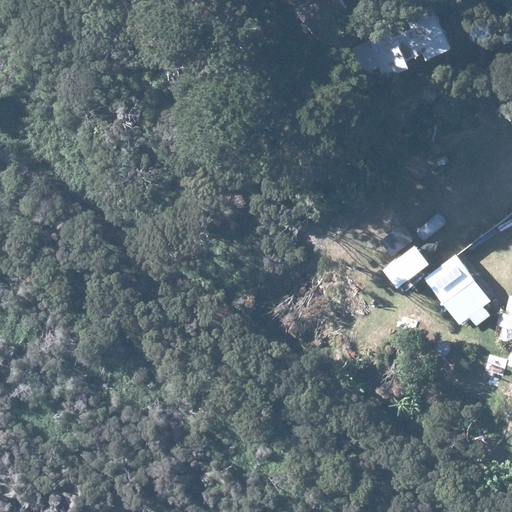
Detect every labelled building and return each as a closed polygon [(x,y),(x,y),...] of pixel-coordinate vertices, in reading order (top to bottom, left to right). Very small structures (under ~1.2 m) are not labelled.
[(317,0),(300,10),(316,35),(351,14),(342,0),(317,0)] [(455,51),(435,8),(409,21),(414,32),(400,39),(396,32),(356,52),(368,77),(383,70),(389,82),(415,69),(412,64),(427,57),(430,64),(455,51)] [(437,256),(423,240),(392,266),(406,283),(437,256)] [(494,299),(459,253),(427,277),(461,323),(494,299)] [(375,272),(375,260),(367,260),(367,272),(375,272)]
